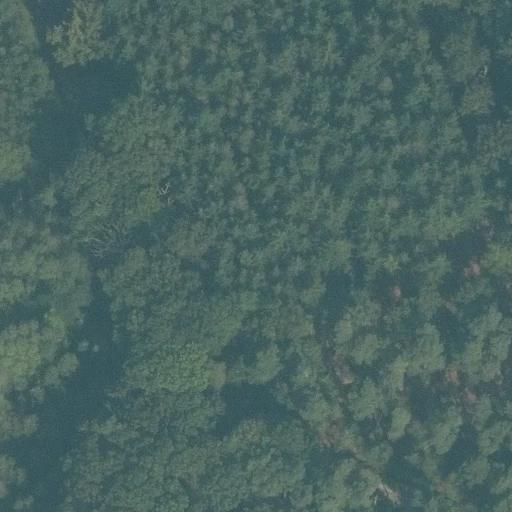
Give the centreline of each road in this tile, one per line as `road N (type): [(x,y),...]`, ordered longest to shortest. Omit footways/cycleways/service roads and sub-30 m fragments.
road 1 (track): [(33,0),(195,404)]
road 2 (track): [(511,305),(195,404)]
road 3 (track): [(195,404),(369,476),(432,511)]
